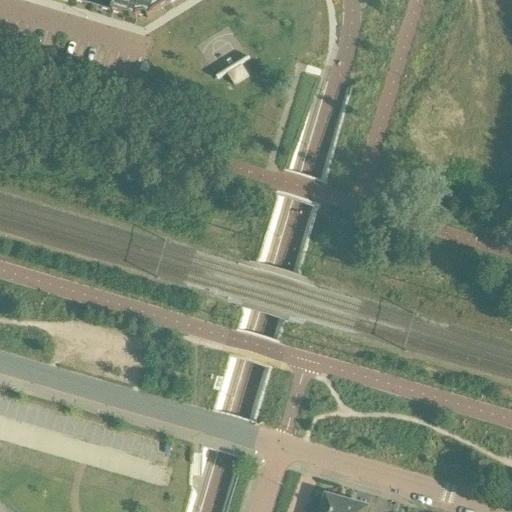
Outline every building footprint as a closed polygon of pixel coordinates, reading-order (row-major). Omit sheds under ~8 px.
[(94,0),(92,7),(112,13),(115,0),(94,0)] [(115,0),(112,13),(139,21),(139,18),(147,16),(148,18),(167,6),(163,0),(115,0)] [(254,0),(257,4),(248,9),(262,33),(292,15),(282,0),(254,0)] [(436,4),(411,88),(441,97),(466,13),(436,4)] [(242,67),(226,77),(233,87),(248,77),(242,67)] [(411,88),(402,116),(433,125),(441,97),(411,88)] [(343,511),(346,502),(325,495),(319,511),(343,511)] [(343,511),(366,511),(367,508),(346,502),(343,511)] [(0,511),(12,511),(0,503),(0,511)]
